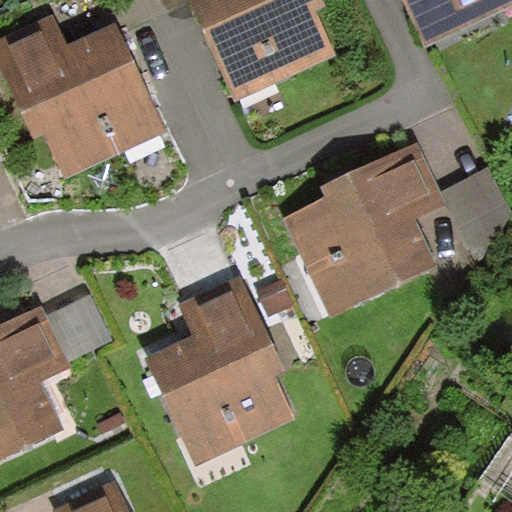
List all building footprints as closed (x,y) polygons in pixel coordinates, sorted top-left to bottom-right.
[(190,0),(235,95),(331,50),(315,16),(328,11),(322,0),(190,0)] [(511,0),(403,0),(426,47),(511,5),(511,0)] [(56,19),(0,44),(0,67),(35,142),(50,135),(69,175),(163,131),(116,31),(71,51),(56,19)] [(328,202),(290,219),(337,320),(439,273),(413,217),(447,201),(422,148),(324,193),(328,202)] [(511,211),(492,170),(446,193),(474,249),(511,230),(511,211)] [(243,279),(182,306),(199,342),(150,364),(196,468),(301,421),(285,384),(292,380),(266,322),(299,308),(286,278),(250,294),(243,279)] [(94,298),(54,317),(78,364),(116,344),(94,298)] [(54,317),(48,305),(0,329),(0,463),(66,430),(41,382),(78,364),(54,317)] [(130,511),(108,463),(46,491),(55,511),(130,511)]
